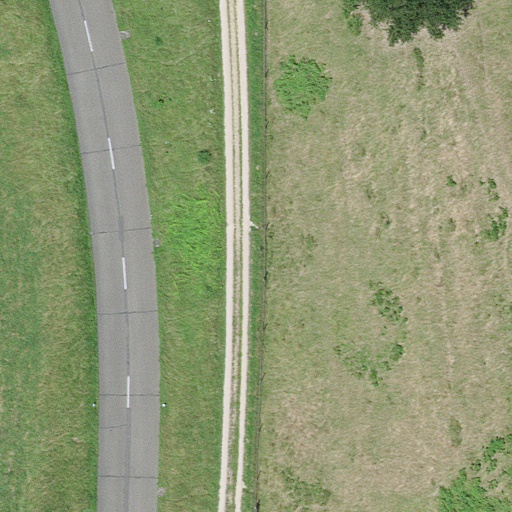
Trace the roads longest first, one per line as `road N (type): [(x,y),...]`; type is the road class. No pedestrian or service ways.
road 1 (tertiary): [(75,0),(107,145),(123,303),(119,511)]
road 2 (track): [(224,511),(234,349),(224,0)]
